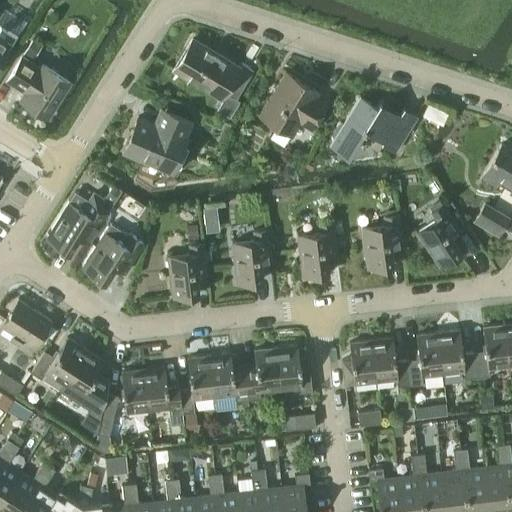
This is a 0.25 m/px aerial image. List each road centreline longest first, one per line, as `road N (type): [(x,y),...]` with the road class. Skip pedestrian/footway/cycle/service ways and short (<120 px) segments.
road 1 (residential): [(60,167),(168,3),(511,108)]
road 2 (residential): [(7,255),(124,330),(316,308)]
road 3 (residential): [(341,511),(316,308)]
road 4 (residential): [(316,308),(506,285),(511,276)]
